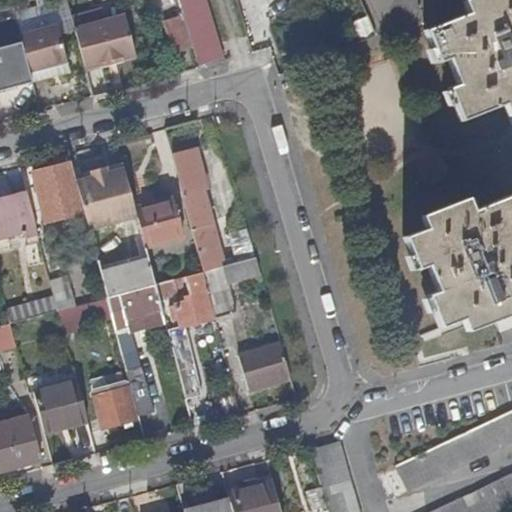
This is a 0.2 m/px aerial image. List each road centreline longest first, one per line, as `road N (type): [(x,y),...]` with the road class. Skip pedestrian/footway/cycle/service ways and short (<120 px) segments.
road 1 (residential): [(0,152),(249,93),(340,425),(19,511)]
road 2 (residential): [(511,378),(360,419)]
